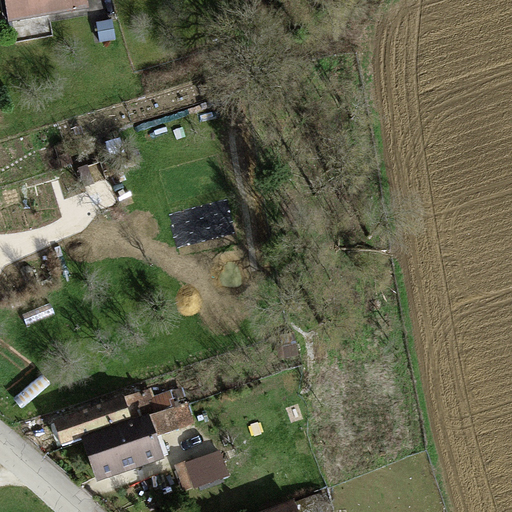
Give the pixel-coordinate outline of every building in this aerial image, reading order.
[(86,7),(85,0),(5,0),(9,20),(86,7)] [(100,166),(81,172),(89,203),(109,198),(100,166)] [(78,437),(127,423),(121,402),(54,421),(60,442),(78,437)] [(143,419),(148,436),(193,424),(188,406),(143,419)] [(127,423),(78,437),(90,478),(155,460),(148,436),(143,419),(127,423)] [(187,463),(175,467),(182,489),(194,485),(187,463)]
